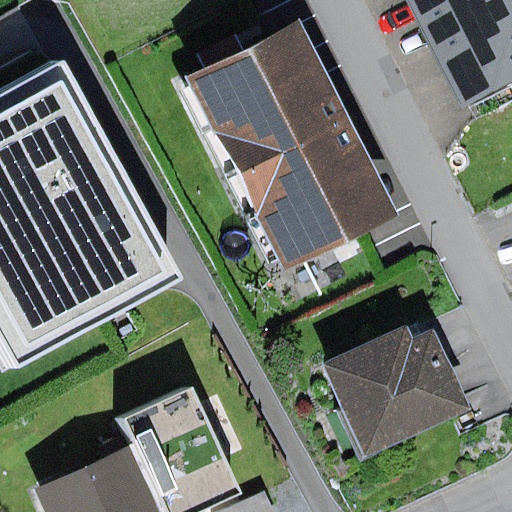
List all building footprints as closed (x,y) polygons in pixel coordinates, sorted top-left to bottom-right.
[(511,0),(442,0),(492,98),(511,88),(511,0)] [(270,23),(158,77),(208,175),(318,117),(270,23)] [(31,67),(0,84),(0,344),(144,261),(31,67)] [(318,117),(208,175),(258,271),(369,213),(318,117)] [(381,335),(315,362),(352,450),(443,413),(416,348),(391,359),(381,335)] [(122,431),(133,455),(158,511),(219,511),(240,502),(193,399),(122,431)] [(158,511),(133,455),(39,495),(46,511),(158,511)]
